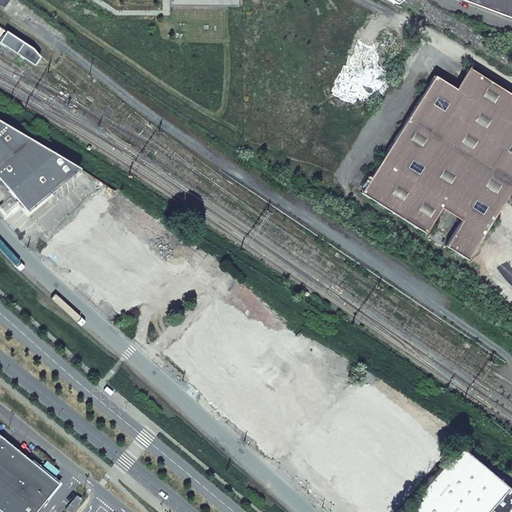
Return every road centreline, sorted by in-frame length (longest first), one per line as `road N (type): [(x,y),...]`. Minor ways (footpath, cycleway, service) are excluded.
road 1 (residential): [(0,229),(34,269),(309,511)]
road 2 (primary): [(234,511),(0,313)]
road 3 (primary): [(0,359),(186,511)]
